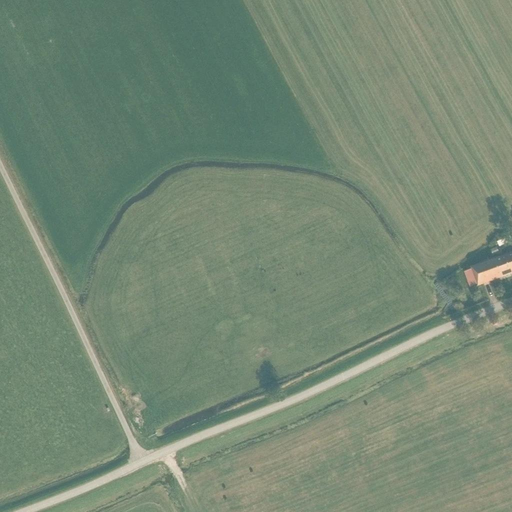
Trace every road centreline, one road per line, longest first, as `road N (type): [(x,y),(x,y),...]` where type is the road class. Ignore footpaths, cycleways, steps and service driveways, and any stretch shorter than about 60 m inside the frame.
road 1 (tertiary): [(140,463),(511,302)]
road 2 (unclassified): [(140,463),(0,152)]
road 3 (tertiary): [(26,511),(140,463)]
